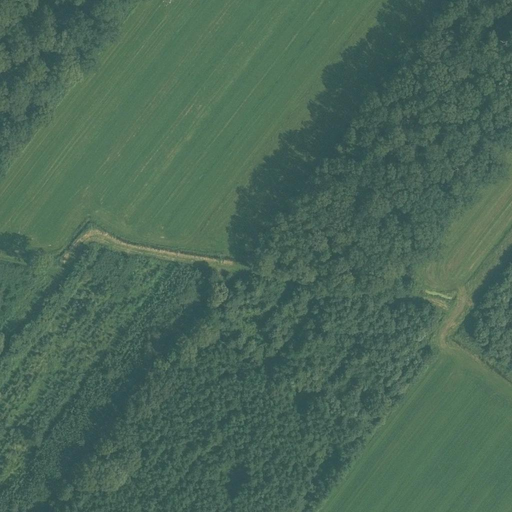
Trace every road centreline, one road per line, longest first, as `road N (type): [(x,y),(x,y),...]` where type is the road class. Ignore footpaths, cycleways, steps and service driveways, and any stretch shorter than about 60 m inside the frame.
road 1 (track): [(39,511),(227,267)]
road 2 (track): [(91,234),(0,350)]
